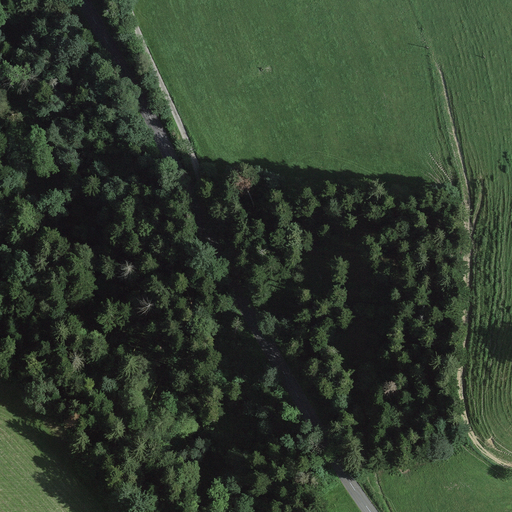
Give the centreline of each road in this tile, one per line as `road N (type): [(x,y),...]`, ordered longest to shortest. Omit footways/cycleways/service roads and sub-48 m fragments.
road 1 (unclassified): [(82,0),(148,111),(232,282),(371,511)]
road 2 (track): [(126,0),(200,170),(191,201)]
